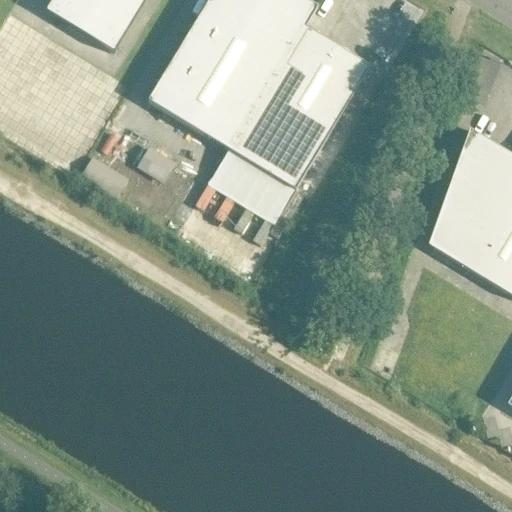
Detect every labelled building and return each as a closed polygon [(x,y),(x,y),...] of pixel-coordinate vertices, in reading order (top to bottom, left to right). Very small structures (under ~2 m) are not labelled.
[(53,0),(45,14),(114,56),(147,0),(53,0)] [(147,104),(228,154),(316,10),(315,9),(302,30),(264,6),(267,0),(215,0),(213,3),(210,1),(147,104)] [(317,11),(316,10),(228,154),(295,194),(357,91),(354,89),(364,72),(334,54),(337,50),(305,31),(317,11)] [(511,157),(473,134),(431,250),(511,299),(511,157)] [(228,155),(210,185),(276,225),(269,236),(277,241),(302,200),(228,155)] [(156,158),(146,175),(163,185),(173,168),(156,158)] [(92,160),(80,180),(107,197),(119,177),(92,160)] [(132,194),(122,209),(140,221),(150,206),(132,194)] [(161,227),(182,235),(187,222),(166,214),(161,227)] [(248,258),(238,275),(253,284),(263,267),(248,258)]
